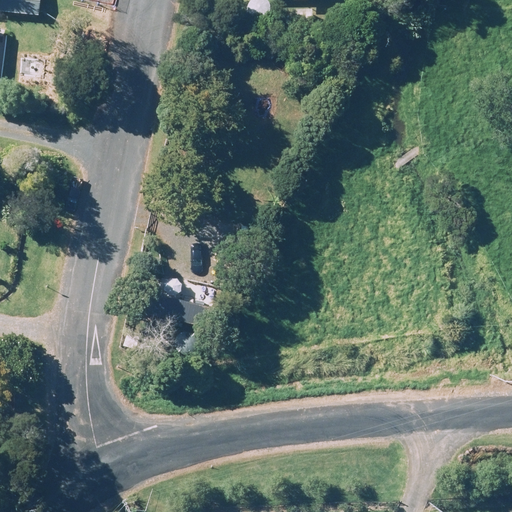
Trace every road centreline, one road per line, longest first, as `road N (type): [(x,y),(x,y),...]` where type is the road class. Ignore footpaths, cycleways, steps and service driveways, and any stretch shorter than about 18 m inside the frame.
road 1 (residential): [(146,0),(94,256),(87,333),(88,412),(110,476)]
road 2 (unclassified): [(511,414),(242,434),(110,476)]
